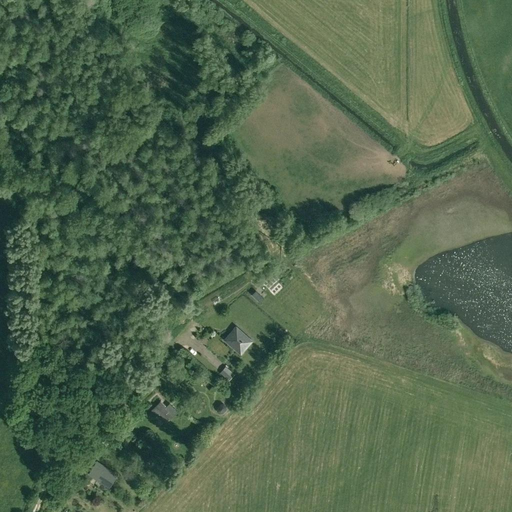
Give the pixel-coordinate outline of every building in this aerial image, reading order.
[(242,348),(249,340),(236,329),(226,340),(230,344),(233,341),(242,348)] [(220,372),(229,380),(235,373),(226,366),(220,372)] [(165,423),(173,415),(161,402),(149,412),(153,417),(157,414),(165,423)] [(217,407),(217,411),(219,413),(222,414),(226,409),(226,406),(224,403),(220,403),(217,407)] [(78,462),(85,452),(81,450),(75,459),(78,462)] [(109,488),(117,475),(97,462),(89,474),(109,488)]
